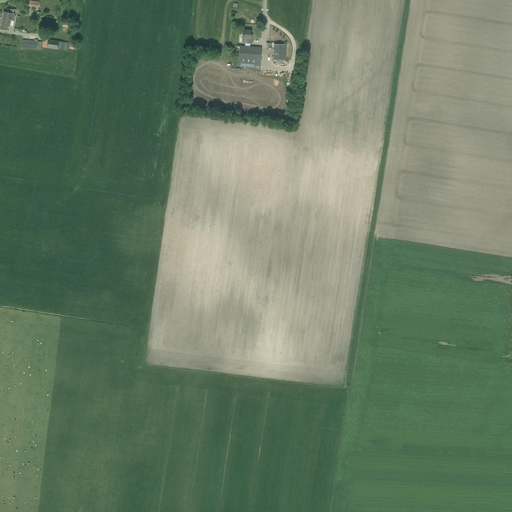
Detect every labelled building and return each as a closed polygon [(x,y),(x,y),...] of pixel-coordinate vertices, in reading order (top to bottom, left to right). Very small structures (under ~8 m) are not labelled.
[(1,25),(9,27),(11,20),(13,21),(15,13),(13,13),(14,10),(8,9),(7,12),(4,11),(1,25)] [(242,43),(252,43),(252,34),(250,34),(250,30),(242,30),(242,43)] [(59,41),(44,39),(42,47),(58,49),(59,41)] [(37,42),(22,40),(22,48),(37,50),(37,42)] [(273,60),(285,60),(286,44),(274,44),(273,60)] [(238,66),(260,68),(261,48),(239,46),(238,66)]
